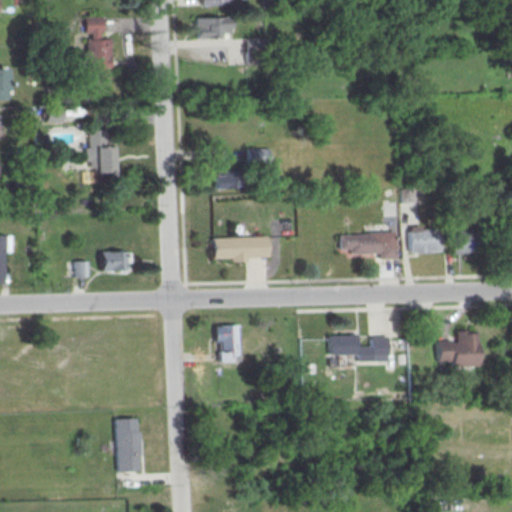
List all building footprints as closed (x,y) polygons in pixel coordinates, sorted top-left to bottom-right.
[(110,77),(110,37),(101,37),(101,16),(83,16),(83,77),(110,77)] [(228,17),(192,17),(192,38),(228,38),(228,17)] [(86,130),(104,129),(105,146),(114,146),(115,179),(96,180),(95,171),(88,171),(86,130)] [(235,170),(211,170),(211,188),(235,188),(235,170)] [(406,229),(437,228),(438,250),(407,252),(406,229)] [(450,230),(476,228),(477,252),(451,253),(450,230)] [(337,235),(366,233),(366,232),(393,231),(394,258),(377,259),(377,252),(348,254),(348,249),(338,249),(337,235)] [(210,238),(264,236),(265,257),(245,257),(245,261),(229,261),(229,258),(210,258),(210,238)] [(98,251),(98,270),(129,270),(129,251),(98,251)] [(72,276),(86,276),(86,260),(72,260),(72,276)] [(236,325),(213,325),(213,362),(236,362),(236,325)] [(474,330),(475,366),(448,366),(447,360),(434,361),(433,340),(448,340),(448,342),(453,342),(453,331),(474,330)] [(325,335),(325,355),(352,354),(353,361),(383,361),(383,336),(367,337),(367,346),(353,346),(353,335),(325,335)] [(111,418),(113,471),(135,470),(134,455),(137,455),(136,431),(133,431),(133,417),(111,418)]
